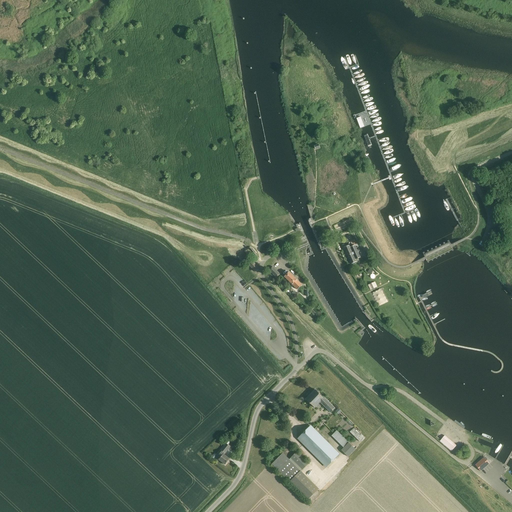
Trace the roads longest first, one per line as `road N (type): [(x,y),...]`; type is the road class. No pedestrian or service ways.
road 1 (unclassified): [(368,386),(465,462),(471,449),(453,430),(388,388)]
road 2 (unclassified): [(209,511),(239,478),(259,405),(294,371)]
road 3 (unclassified): [(294,371),(289,319),(261,269),(267,256),(281,258)]
road 4 (unclassified): [(511,152),(471,173),(489,220),(482,242)]
